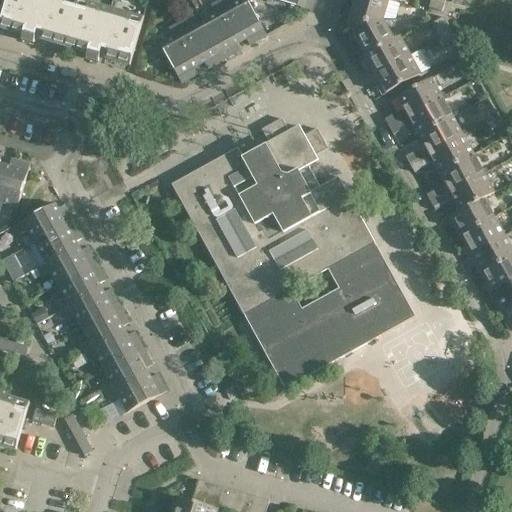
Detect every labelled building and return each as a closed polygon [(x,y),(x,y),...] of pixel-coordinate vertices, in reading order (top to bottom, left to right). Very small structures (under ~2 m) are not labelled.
[(7,0),(0,24),(0,28),(23,35),(22,41),(23,41),(23,40),(33,43),(33,44),(34,44),(35,38),(25,35),(28,24),(42,28),(41,31),(43,32),(41,40),(64,47),(76,9),(66,6),(67,0),(7,0)] [(228,0),(221,0),(219,1),(241,41),(245,39),(250,46),(267,37),(246,0),(243,0),(232,6),(228,0)] [(269,0),(311,12),(314,0),(269,0)] [(385,0),(356,0),(349,25),(382,22),(388,2),(389,1),(385,0)] [(241,41),(219,1),(211,6),(216,15),(203,22),(224,60),(240,51),(236,43),(241,41)] [(444,4),(431,1),(429,9),(442,13),(444,4)] [(86,12),(76,9),(64,47),(88,54),(86,59),(88,60),(88,59),(98,62),(98,63),(100,56),(89,53),(93,42),(107,46),(106,50),(108,50),(106,59),(130,66),(144,19),(143,19),(142,20),(141,20),(139,27),(130,24),(133,17),(88,5),(86,12)] [(443,18),(431,24),(435,32),(447,26),(443,18)] [(185,20),(177,25),(199,64),(203,62),(208,70),(224,60),(203,22),(191,30),(185,20)] [(393,40),(382,22),(349,25),(365,55),(365,56),(393,41),(393,40)] [(199,64),(177,25),(169,29),(175,39),(161,46),(182,84),(198,75),(194,67),(199,64)] [(451,33),(447,26),(435,32),(440,40),(451,33)] [(455,40),(451,33),(440,40),(444,47),(455,40)] [(399,37),(393,40),(393,41),(365,56),(365,55),(361,58),(372,77),(410,56),(399,37)] [(420,76),(410,56),(372,77),(383,96),(420,76)] [(439,95),(431,80),(397,98),(408,118),(446,97),(444,93),(439,95)] [(447,100),(446,97),(408,118),(419,137),(452,118),(443,102),(447,100)] [(397,114),(393,116),(385,120),(389,128),(401,122),(397,114)] [(461,134),(452,118),(419,137),(429,155),(467,135),(465,132),(461,134)] [(299,128),(288,133),(282,120),(262,131),(269,144),(264,147),(242,158),(238,150),(172,187),(180,201),(244,317),(244,316),(245,318),(245,319),(284,390),(415,318),(376,247),(375,245),(338,179),(310,195),(306,187),(315,181),(308,167),(318,162),(316,157),(328,150),(317,131),(304,138),(299,128)] [(405,129),(401,122),(389,128),(394,136),(405,129)] [(469,138),(467,135),(429,155),(422,159),(426,167),(433,163),(439,174),(473,156),(464,141),(469,138)] [(418,152),(414,154),(406,158),(410,166),(422,159),(418,152)] [(481,172),(473,156),(439,174),(449,193),(487,172),(486,169),(481,172)] [(426,167),(422,159),(410,166),(414,173),(426,167)] [(9,169),(4,167),(0,179),(0,211),(3,203),(18,207),(30,166),(12,160),(9,169)] [(489,175),(487,172),(449,193),(460,212),(483,199),(483,200),(493,194),(485,178),(489,175)] [(438,189),(434,191),(426,196),(431,204),(442,197),(438,189)] [(447,205),(442,197),(431,204),(435,211),(447,205)] [(460,212),(449,217),(460,237),(493,218),(483,200),(483,199),(460,212)] [(29,231),(36,244),(73,223),(66,210),(59,214),(54,205),(14,227),(19,237),(29,231)] [(503,238),(493,218),(460,237),(470,256),(503,238)] [(82,240),(73,223),(36,244),(42,257),(33,262),(38,270),(77,249),(75,244),(82,240)] [(511,257),(511,252),(503,238),(470,256),(481,274),(511,257)] [(80,253),(77,249),(38,270),(42,278),(51,273),(59,286),(97,265),(88,249),(80,253)] [(511,281),(511,257),(481,274),(491,293),(511,281)] [(106,281),(97,265),(59,286),(66,299),(56,304),(61,312),(100,290),(98,286),(106,281)] [(21,270),(10,276),(13,282),(24,276),(21,270)] [(511,306),(511,281),(491,293),(502,312),(511,306)] [(103,295),(100,290),(61,312),(64,319),(65,320),(75,315),(82,328),(120,307),(111,291),(103,295)] [(511,306),(502,312),(511,330),(511,306)] [(129,324),(120,307),(82,328),(89,341),(80,347),(84,355),(124,333),(121,328),(129,324)] [(44,310),(32,316),(37,325),(49,319),(44,310)] [(127,338),(124,333),(84,355),(89,363),(98,358),(105,371),(143,350),(134,333),(127,338)] [(50,334),(44,337),(49,345),(55,342),(50,334)] [(8,342),(0,339),(0,349),(6,351),(8,342)] [(19,345),(8,342),(6,351),(16,354),(19,345)] [(29,348),(19,345),(16,354),(26,357),(29,348)] [(152,366),(143,350),(105,371),(112,383),(103,389),(107,397),(147,375),(145,370),(152,366)] [(84,355),(73,361),(77,370),(89,364),(89,363),(84,355)] [(150,379),(147,375),(107,397),(112,405),(121,399),(129,413),(167,392),(158,375),(150,379)] [(0,446),(16,451),(29,404),(28,405),(27,405),(25,412),(16,409),(18,402),(0,396),(0,446)] [(58,414),(37,408),(33,421),(54,428),(58,414)] [(64,420),(69,430),(77,425),(72,416),(64,420)] [(82,434),(77,425),(69,430),(74,439),(82,434)] [(87,444),(82,434),(74,439),(79,448),(87,444)] [(92,453),(87,444),(79,448),(85,457),(92,453)] [(199,481),(195,498),(193,503),(205,507),(211,485),(199,481)] [(223,488),(211,485),(205,507),(216,510),(223,488)] [(228,511),(234,492),(223,488),(216,510),(217,510),(222,511),(228,511)] [(240,511),(245,495),(234,492),(228,511),(240,511)] [(252,511),(257,498),(245,495),(240,511),(252,511)] [(265,511),(269,502),(257,498),(252,511),(265,511)] [(193,503),(181,500),(177,511),(216,511),(217,510),(216,510),(205,507),(193,503)]
